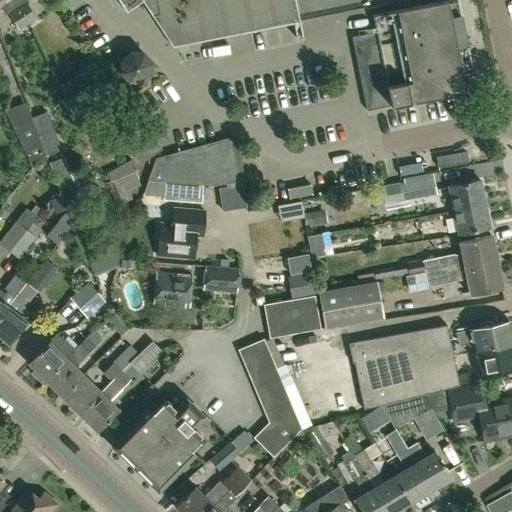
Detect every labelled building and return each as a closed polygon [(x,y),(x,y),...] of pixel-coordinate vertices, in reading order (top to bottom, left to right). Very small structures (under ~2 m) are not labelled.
[(18,31),(28,24),(12,0),(0,0),(0,7),(2,6),(18,31)] [(12,0),(28,24),(36,19),(27,3),(28,2),(26,0),(12,0)] [(141,0),(142,1),(173,47),(294,22),(301,21),(296,0),(141,0)] [(390,107),(465,92),(459,62),(469,60),(457,0),(449,0),(372,16),(375,33),(351,38),(366,111),(390,106),(390,107)] [(139,83),(141,82),(149,76),(150,74),(150,64),(149,62),(143,54),(141,53),(131,53),(129,53),(122,60),(121,62),(120,71),(121,74),(127,81),(129,82),(139,83)] [(78,128),(96,119),(88,104),(92,102),(78,75),(58,84),(64,96),(63,97),(78,128)] [(46,156),(31,118),(25,102),(4,110),(12,127),(12,126),(29,163),(46,156)] [(31,118),(46,156),(61,150),(45,112),(31,118)] [(140,163),(160,150),(141,120),(121,134),(140,163)] [(166,198),(201,201),(202,186),(214,187),(242,182),(235,138),(155,160),(147,182),(167,183),(166,198)] [(63,201),(81,194),(67,156),(49,163),(63,201)] [(117,208),(122,206),(121,204),(131,200),(128,190),(140,186),(134,172),(137,171),(130,159),(105,174),(110,181),(106,184),(117,208)] [(419,192),(437,189),(434,172),(403,178),(404,182),(399,183),(402,200),(411,198),(420,196),(419,192)] [(454,211),(486,205),(481,181),(449,187),(454,211)] [(222,209),(245,205),(242,184),(218,188),(222,209)] [(289,199),(312,195),(311,185),(287,190),(289,199)] [(56,239),(76,215),(64,205),(45,229),(56,239)] [(486,205),(454,211),(458,235),(490,228),(486,205)] [(194,259),(195,237),(203,238),(205,210),(172,207),(171,225),(160,224),(157,256),(194,259)] [(8,251),(32,222),(35,217),(26,210),(16,222),(15,221),(0,240),(0,260),(8,251)] [(32,222),(8,251),(19,260),(36,238),(42,230),(32,222)] [(460,243),(462,253),(422,261),(424,272),(425,273),(439,271),(457,267),(465,265),(496,259),(491,236),(460,243)] [(106,257),(111,269),(116,267),(119,257),(117,252),(106,257)] [(310,270),(307,255),(288,258),(291,274),(310,270)] [(502,289),(501,284),(503,281),(502,275),(499,274),(496,259),(465,265),(457,267),(460,280),(467,278),(471,296),(502,289)] [(424,272),(422,261),(405,264),(406,266),(374,272),(375,279),(408,274),(408,275),(424,272)] [(7,306),(0,314),(0,337),(8,344),(27,322),(28,324),(33,318),(22,309),(35,291),(38,293),(54,273),(42,264),(27,284),(26,283),(7,306)] [(205,267),(203,288),(237,291),(239,270),(205,267)] [(457,267),(439,271),(425,273),(428,288),(460,281),(460,280),(457,267)] [(0,314),(7,306),(26,283),(25,282),(28,279),(17,271),(3,288),(6,291),(3,295),(0,291),(0,314)] [(189,308),(192,276),(156,273),(153,305),(189,308)] [(324,329),(383,318),(376,281),(317,291),(324,329)] [(78,309),(97,294),(87,282),(69,298),(78,309)] [(97,294),(78,309),(86,318),(104,302),(97,294)] [(314,295),(263,304),(269,337),(320,328),(314,295)] [(120,335),(130,326),(116,311),(107,320),(106,320),(120,335)] [(498,349),(511,345),(511,334),(509,322),(456,332),(458,343),(472,340),(474,351),(497,346),(498,349)] [(444,390),(459,386),(447,326),(348,343),(352,363),(354,363),(363,409),(381,405),(406,399),(424,394),(444,390)] [(46,379),(67,359),(89,338),(87,336),(74,349),(58,333),(28,362),(35,369),(31,373),(40,382),(44,378),(46,379)] [(62,396),(83,376),(74,367),(86,354),(87,355),(96,345),(89,338),(67,359),(46,379),(62,396)] [(243,361),(268,350),(263,338),(238,349),(243,361)] [(136,356),(129,363),(139,373),(161,352),(151,342),(138,355),(136,356)] [(497,346),(474,351),(478,373),(511,366),(511,345),(498,349),(497,346)] [(112,362),(102,372),(111,382),(121,371),(129,363),(136,356),(138,355),(137,354),(129,346),(128,347),(112,362)] [(248,373),(273,362),(268,350),(243,361),(248,373)] [(253,385),(278,374),(276,369),(273,362),(248,373),(253,385)] [(100,393),(79,414),(98,432),(119,412),(109,402),(120,391),(119,390),(130,380),(121,371),(111,382),(100,393)] [(258,397),(283,386),(278,374),(253,385),(258,397)] [(79,414),(100,393),(83,376),(62,396),(79,414)] [(453,421),(479,416),(484,442),(511,436),(511,399),(485,405),(481,385),(448,392),(453,421)] [(263,409),(288,398),(283,386),(258,397),(263,408),(263,409)] [(430,406),(447,403),(444,390),(424,394),(430,406)] [(381,405),(394,428),(430,406),(424,394),(406,399),(381,405)] [(288,398),(263,409),(268,421),(288,443),(302,430),(289,399),(288,398)] [(203,416),(186,399),(175,411),(165,400),(153,412),(149,409),(115,443),(118,446),(115,449),(155,488),(158,485),(161,488),(195,453),(191,450),(203,438),(192,427),(203,416)] [(430,406),(416,415),(413,417),(426,439),(443,428),(434,413),(430,406)] [(360,417),(369,432),(379,426),(371,411),(360,417)] [(288,443),(268,421),(253,437),(273,457),(288,443)] [(385,435),(393,449),(403,443),(395,429),(385,435)] [(239,452),(253,439),(243,430),(230,441),(208,460),(218,471),(239,452)] [(435,453),(425,459),(417,444),(407,450),(431,491),(451,479),(435,453)] [(387,511),(395,511),(410,503),(394,477),(383,483),(363,449),(353,455),(364,475),(387,511)] [(410,503),(431,491),(407,450),(397,456),(405,470),(394,477),(410,503)] [(179,511),(206,511),(244,474),(238,467),(221,483),(218,480),(204,495),(195,487),(175,508),(179,511)] [(244,474),(206,511),(221,511),(236,498),(235,497),(251,481),(244,474)] [(360,511),(387,511),(364,475),(355,480),(363,495),(354,501),(360,511)] [(343,511),(339,505),(348,499),(339,484),(304,507),(306,511),(343,511)] [(49,511),(56,504),(43,493),(38,499),(28,490),(9,511),(49,511)] [(511,490),(487,504),(491,511),(508,511),(511,509),(511,490)] [(282,511),(267,495),(257,505),(258,506),(252,511),(282,511)]
